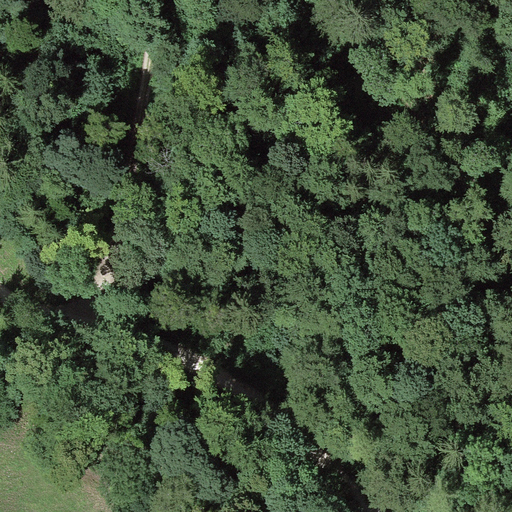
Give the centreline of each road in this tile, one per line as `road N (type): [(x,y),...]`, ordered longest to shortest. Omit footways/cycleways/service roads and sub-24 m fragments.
road 1 (track): [(0,299),(39,318),(185,353),(250,395),(372,511)]
road 2 (track): [(77,322),(98,292),(114,235),(150,71),(150,0)]
